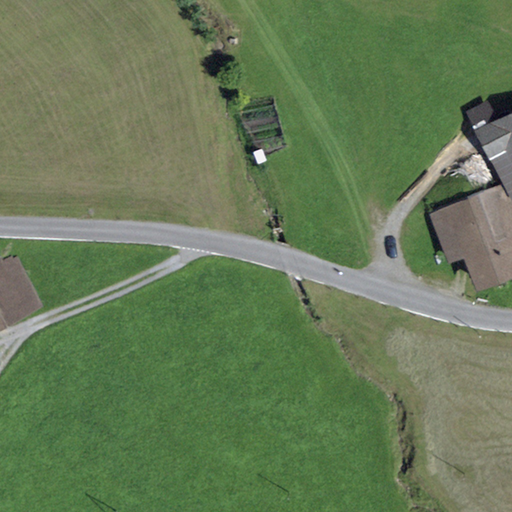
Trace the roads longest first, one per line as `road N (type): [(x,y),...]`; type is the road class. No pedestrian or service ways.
road 1 (tertiary): [(511,320),(202,242),(0,227)]
road 2 (track): [(445,157),(408,196),(388,236),(407,298)]
